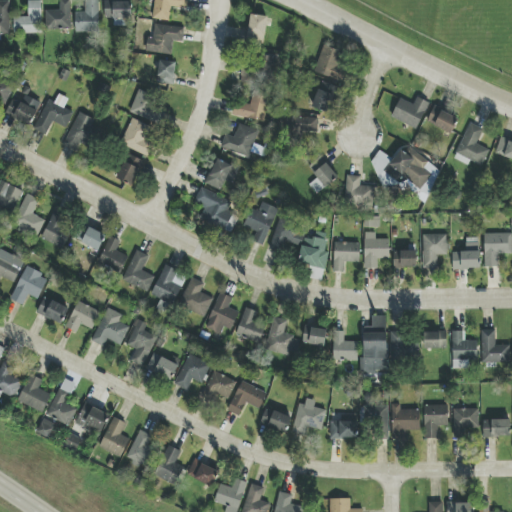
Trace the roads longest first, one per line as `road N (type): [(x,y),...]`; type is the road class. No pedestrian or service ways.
road 1 (residential): [(511,471),(335,474),(275,463),(0,324)]
road 2 (residential): [(511,297),(303,293),(0,146)]
road 3 (residential): [(152,226),(210,90),(221,0)]
road 4 (residential): [(511,105),(299,0)]
